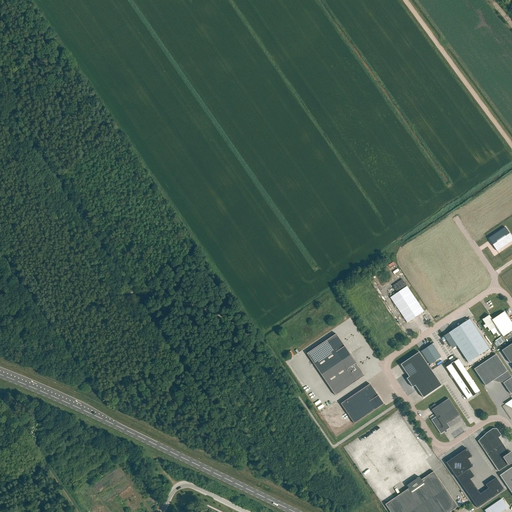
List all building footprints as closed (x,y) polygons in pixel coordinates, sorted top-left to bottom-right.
[(488,239),(497,251),(511,241),(511,237),(505,228),(488,239)] [(390,298),(407,323),(424,312),(407,287),(390,298)] [(496,327),(503,337),(511,330),(511,323),(504,312),(492,320),(489,315),(482,320),(485,324),(483,326),(485,329),(487,327),(489,331),(496,327)] [(469,319),(448,333),(468,363),(489,349),(469,319)] [(336,334),(307,354),(335,396),(364,376),(336,334)] [(497,346),(505,341),(502,337),(494,342),(497,346)] [(511,343),(501,351),(510,363),(511,361),(511,343)] [(406,379),(409,383),(430,369),(426,363),(419,352),(400,365),(409,377),(406,379)] [(485,386),(493,381),(503,383),(510,394),(511,392),(511,378),(496,355),(474,369),(485,386)] [(477,393),(479,391),(458,359),(446,368),(467,399),(472,396),(471,394),(477,393)] [(415,386),(417,390),(423,398),(441,386),(430,369),(409,383),(412,387),(415,386)] [(341,404),(354,424),(384,404),(370,384),(341,404)] [(459,415),(448,399),(431,410),(436,417),(431,420),(441,434),(444,432),(444,431),(446,430),(450,428),(447,424),(459,415)] [(511,454),(511,456),(498,438),(501,436),(498,432),(496,429),(492,429),(486,433),(487,435),(478,441),(498,471),(511,462),(511,454)] [(446,463),(456,478),(477,508),(504,490),(496,478),(485,485),(488,489),(480,494),(470,480),(474,477),(469,469),(473,467),(468,459),(472,456),(467,449),(446,463)] [(385,505),(390,511),(449,511),(457,507),(433,472),(421,480),(419,477),(407,486),(409,489),(385,505)] [(500,511),(507,508),(501,499),(485,510),(484,511),(485,511),(500,511)]
